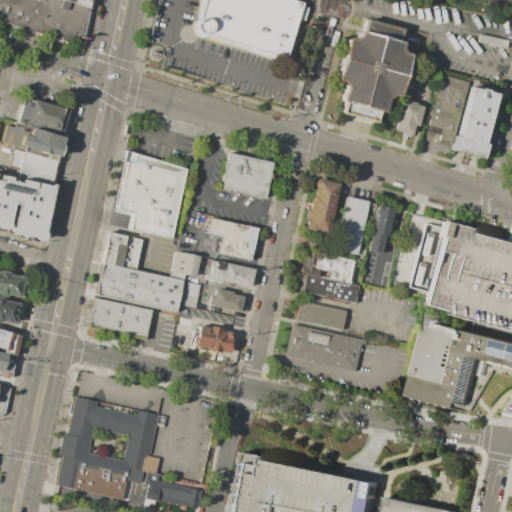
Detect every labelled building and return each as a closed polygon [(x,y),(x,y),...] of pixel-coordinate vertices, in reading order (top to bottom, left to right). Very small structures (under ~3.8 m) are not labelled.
[(0,0),(0,20),(75,40),(84,7),(57,0),(0,0)] [(286,0),(205,0),(198,25),(198,30),(200,33),(203,35),(285,60),(302,5),(286,0)] [(359,32),(399,42),(398,48),(401,54),(407,56),(396,95),(391,94),(385,97),(382,112),(377,111),(375,122),(341,114),(343,102),(340,101),(343,88),(341,81),(335,80),(345,38),(352,40),(358,38),(359,32)] [(440,75),(423,136),(449,143),(466,82),(440,75)] [(470,87),(496,94),(483,143),(486,144),(482,161),(450,153),(454,137),(457,137),(470,87)] [(22,97),(16,119),(30,124),(29,130),(62,138),(68,107),(22,97)] [(400,100),(392,133),(408,137),(411,126),(417,128),(423,106),(400,100)] [(6,124),(2,142),(57,160),(62,138),(29,130),(6,124)] [(16,149),(57,160),(52,184),(19,178),(20,167),(12,166),(16,149)] [(125,150),(185,170),(172,237),(126,229),(127,215),(111,213),(125,150)] [(225,153),(270,163),(262,198),(217,189),(225,153)] [(0,174),(0,225),(7,227),(11,202),(16,203),(10,235),(42,241),(52,184),(19,178),(0,174)] [(336,182),(326,232),(308,229),(318,178),(336,182)] [(336,246),(345,197),(368,202),(359,250),(336,246)] [(378,205),(368,256),(380,258),(390,207),(378,205)] [(210,218),(256,229),(248,262),(217,254),(222,236),(206,232),(210,218)] [(511,327),(422,304),(443,223),(496,237),(511,241),(511,327)] [(107,233),(141,240),(134,271),(100,264),(107,233)] [(197,257),(192,278),(187,277),(186,283),(197,286),(192,308),(176,305),(180,281),(167,278),(175,251),(197,257)] [(357,285),(353,303),(300,292),(309,251),(349,259),(344,282),(357,285)] [(249,287),(206,279),(209,262),(253,270),(249,287)] [(100,264),(134,271),(167,278),(180,281),(176,305),(175,311),(94,295),(100,264)] [(0,271),(0,294),(19,298),(23,276),(0,271)] [(237,312),(197,304),(201,288),(240,296),(237,312)] [(92,297),(150,310),(144,338),(86,326),(92,297)] [(0,300),(0,322),(14,325),(18,304),(0,300)] [(343,312),(340,329),(297,320),(300,304),(343,312)] [(511,335),(428,315),(408,396),(453,406),(454,402),(467,405),(479,358),(511,366),(511,335)] [(232,332),(228,353),(191,345),(195,324),(232,332)] [(363,341),(358,367),(286,354),(291,328),(363,341)] [(0,329),(20,335),(16,356),(0,352),(0,329)] [(0,383),(0,413),(4,411),(9,385),(0,383)] [(74,397),(56,487),(120,500),(124,480),(145,485),(143,496),(195,507),(198,491),(158,483),(160,473),(153,471),(156,457),(149,455),(158,414),(74,397)] [(458,511),(394,498),(391,511),(372,511),(379,482),(357,478),(237,453),(224,511),(458,511)]
